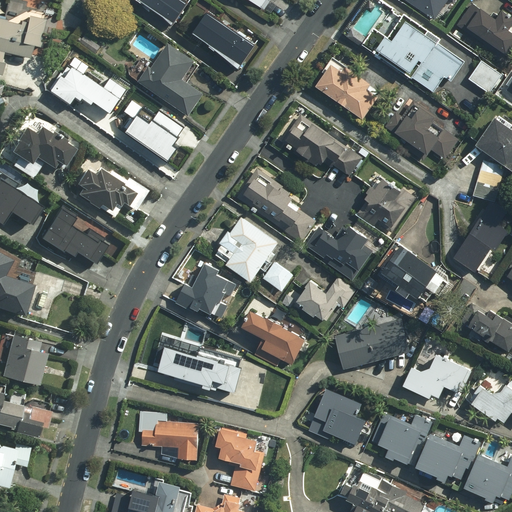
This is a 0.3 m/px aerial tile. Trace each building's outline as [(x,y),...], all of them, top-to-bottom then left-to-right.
[(0,0),(0,79),(0,80),(7,51),(30,56),(33,43),(41,45),(48,16),(32,12),(30,22),(0,14),(0,10),(2,0),(0,0)] [(150,0),(176,18),(189,0),(150,0)] [(441,13),(450,0),(412,0),(432,14),(436,9),(441,13)] [(511,11),(507,8),(500,17),(475,1),(460,23),(507,54),(511,46),(511,11)] [(262,43),(215,8),(198,31),(245,66),(262,43)] [(443,40),(411,18),(398,37),(391,32),(382,46),(416,69),(425,56),(428,58),(416,76),(437,90),(448,74),(454,78),(467,60),(441,43),(443,40)] [(355,26),(348,35),(364,47),(371,37),(355,26)] [(87,31),(81,40),(99,53),(105,44),(87,31)] [(151,64),(141,79),(191,114),(207,92),(186,77),(199,59),(173,40),(155,66),(151,64)] [(49,86),(71,101),(77,92),(84,97),(86,95),(95,101),(97,99),(115,111),(132,87),(112,73),(106,82),(70,57),(49,86)] [(486,60),(472,78),(492,94),(506,76),(486,60)] [(383,94),(372,87),(375,81),(349,63),(345,69),(336,62),(321,84),(367,116),(383,94)] [(400,133),(402,130),(449,158),(462,138),(435,122),(440,114),(416,99),(406,115),(399,110),(389,126),(400,133)] [(133,112),(123,126),(173,160),(183,145),(177,141),(182,134),(179,133),(186,123),(162,106),(153,119),(139,109),(136,115),(133,112)] [(364,155),(304,113),(285,140),(320,164),(326,156),(351,174),(364,155)] [(511,122),(499,114),(480,142),(511,164),(511,122)] [(44,123),(39,130),(29,124),(15,145),(34,158),(38,152),(57,165),(61,158),(67,162),(78,145),(44,123)] [(507,164),(485,159),(477,195),(498,200),(507,164)] [(114,207),(118,200),(123,203),(126,198),(131,202),(138,190),(125,181),(125,180),(102,166),(98,172),(90,167),(81,181),(86,184),(81,192),(101,205),(104,201),(114,207)] [(297,193),(260,167),(239,196),(302,240),(317,219),(291,201),(297,193)] [(364,203),(367,205),(361,213),(378,224),(383,216),(399,227),(419,198),(383,173),(364,203)] [(0,220),(9,206),(31,221),(42,204),(0,175),(0,220)] [(63,200),(42,234),(71,252),(69,255),(89,268),(106,241),(102,238),(105,235),(90,226),(87,232),(71,222),(79,210),(63,200)] [(511,229),(511,227),(503,222),(510,211),(493,201),(460,253),(483,267),(498,244),(501,246),(511,229)] [(224,247),(236,255),(231,262),(256,279),(284,238),(247,213),(224,247)] [(354,223),(343,239),(322,225),(310,244),(329,257),(333,250),(362,269),(375,249),(367,244),(373,236),(354,223)] [(387,270),(404,281),(400,287),(411,294),(415,289),(425,295),(444,267),(405,242),(387,270)] [(0,304),(27,312),(36,280),(8,273),(16,256),(0,248),(0,304)] [(231,301),(223,297),(233,278),(209,266),(199,285),(190,281),(181,300),(198,309),(200,303),(224,315),(231,301)] [(300,296),(308,302),(306,305),(319,314),(322,311),(329,316),(339,302),(345,306),(357,287),(341,276),(331,291),(312,278),(300,296)] [(511,317),(494,308),(492,311),(474,301),(464,321),(511,347),(511,317)] [(310,335),(256,307),(247,324),(267,334),(257,354),(280,365),(285,355),(297,361),(310,335)] [(407,316),(339,334),(347,366),(415,349),(407,316)] [(203,343),(164,332),(156,359),(162,361),(160,369),(229,389),(236,363),(200,352),(203,343)] [(14,333),(4,374),(42,383),(50,351),(40,349),(42,339),(14,333)] [(444,394),(450,382),(464,389),(475,366),(443,351),(433,370),(418,363),(409,383),(436,395),(438,391),(444,394)] [(511,381),(507,388),(497,390),(483,381),(472,398),(501,417),(502,415),(511,420),(511,418),(511,381)] [(333,438),(336,430),(361,440),(371,416),(363,413),(369,400),(331,384),(313,429),(333,438)] [(24,404),(4,399),(0,419),(0,422),(18,426),(24,404)] [(32,410),(26,408),(20,430),(39,435),(43,418),(31,415),(32,410)] [(142,429),(146,429),(145,444),(166,445),(166,454),(200,455),(202,419),(170,418),(170,411),(143,410),(142,429)] [(394,446),(391,454),(399,457),(401,454),(418,461),(436,419),(420,412),(416,423),(387,411),(376,438),(394,446)] [(268,452),(259,450),(262,437),(250,434),(250,431),(224,425),(220,443),(227,444),(224,455),(239,458),(234,483),(259,489),(268,452)] [(445,473),(443,475),(451,479),(454,471),(469,478),(485,440),(470,433),(465,443),(437,431),(423,463),(445,473)] [(17,445),(4,443),(3,448),(0,447),(0,482),(12,485),(17,462),(29,465),(33,446),(17,442),(17,445)] [(492,494),(491,496),(498,500),(502,492),(511,496),(511,464),(484,452),(470,484),(492,494)] [(422,511),(428,501),(409,492),(410,490),(368,469),(354,498),(358,500),(352,511),(398,511),(399,511),(398,511),(422,511)] [(179,511),(186,482),(165,477),(161,494),(137,489),(132,511),(179,511)] [(248,511),(250,508),(243,507),(246,496),(226,492),(224,502),(217,506),(200,503),(197,511),(248,511)]
